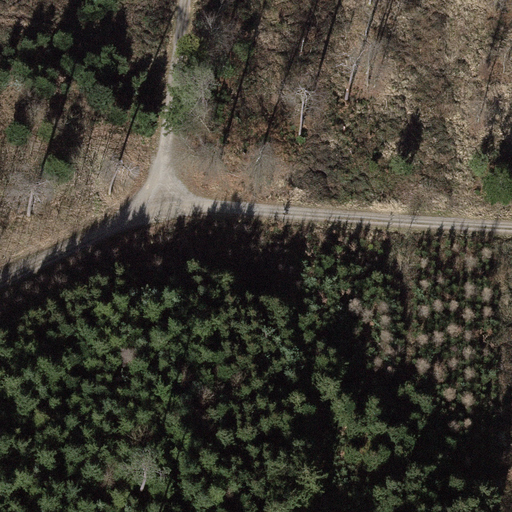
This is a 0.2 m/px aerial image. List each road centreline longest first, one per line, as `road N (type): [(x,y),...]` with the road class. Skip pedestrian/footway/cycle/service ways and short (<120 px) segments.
road 1 (track): [(511,227),(142,205),(158,175),(183,0)]
road 2 (track): [(142,205),(104,233),(0,282)]
